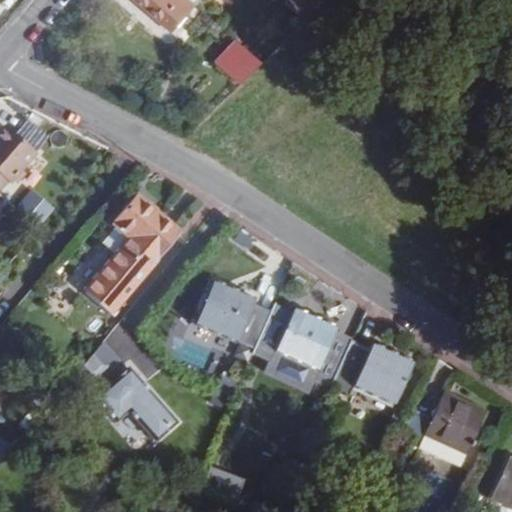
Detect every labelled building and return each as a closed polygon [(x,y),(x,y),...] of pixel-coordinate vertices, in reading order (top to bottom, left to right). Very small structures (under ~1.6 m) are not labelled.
[(142,0),(162,17),(176,0),(142,0)] [(189,0),(176,0),(162,17),(169,23),(189,0)] [(316,0),(289,0),(303,12),(314,2),(316,0)] [(236,35),(216,57),(237,78),(259,55),(236,35)] [(267,114),(288,91),(280,83),(259,106),(267,114)] [(0,135),(0,196),(1,197),(37,155),(6,128),(0,135)] [(302,207),(308,196),(284,181),(277,192),(302,207)] [(109,318),(180,240),(139,201),(115,228),(133,243),(85,295),(109,318)] [(341,233),(347,224),(323,208),(317,217),(341,233)] [(253,311),(256,306),(213,288),(195,328),(255,353),(270,318),(253,311)] [(313,388),(334,396),(354,353),(333,344),(335,339),(296,322),(279,362),(318,378),(313,388)] [(106,343),(81,366),(97,384),(123,361),(106,343)] [(374,354),(372,361),(354,353),(334,396),(356,404),(359,396),(398,411),(416,372),(374,354)] [(179,427),(131,374),(97,405),(119,429),(131,417),(159,446),(179,427)] [(447,404),(436,427),(419,420),(405,452),(425,460),(431,446),(469,463),(487,421),(447,404)] [(431,446),(425,460),(463,476),(469,463),(431,446)] [(0,465),(9,456),(0,448),(0,465)] [(220,470),(215,479),(236,490),(241,481),(220,470)] [(511,511),(511,474),(495,510),(501,511),(511,511)]
